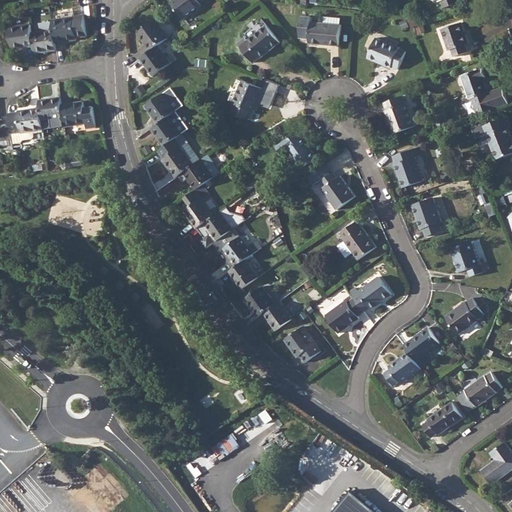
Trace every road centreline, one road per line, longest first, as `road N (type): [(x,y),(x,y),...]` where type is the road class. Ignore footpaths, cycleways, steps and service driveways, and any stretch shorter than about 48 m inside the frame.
road 1 (residential): [(114,63),(130,159),(170,239),(268,364),(353,423)]
road 2 (residential): [(353,423),(369,347),(417,302),(421,286),(351,123)]
road 3 (residential): [(96,418),(183,511)]
